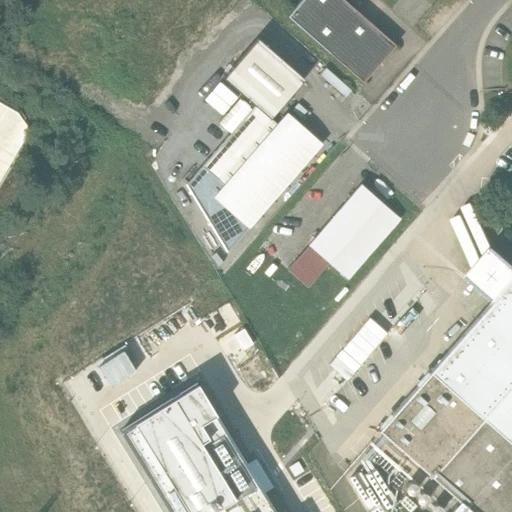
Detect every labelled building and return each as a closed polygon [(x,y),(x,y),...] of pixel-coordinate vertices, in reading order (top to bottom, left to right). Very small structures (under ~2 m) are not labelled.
[(385,44),(337,0),(308,0),(289,20),(352,79),(385,44)] [(222,80),(256,109),(268,120),(303,80),(256,40),(222,80)] [(268,120),(256,109),(198,171),(219,190),(213,197),(244,225),(317,146),(290,121),(280,131),(268,120)] [(0,160),(21,124),(0,112),(0,160)] [(392,223),(356,190),(303,247),(310,254),(292,272),(311,289),(330,268),(341,278),(392,223)] [(511,511),(511,282),(375,437),(436,491),(417,511),(511,511)]
